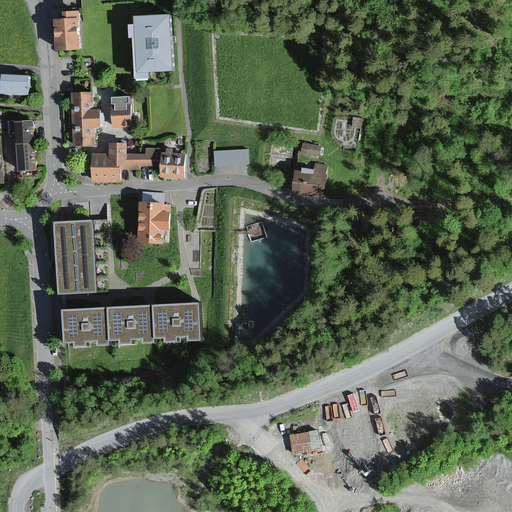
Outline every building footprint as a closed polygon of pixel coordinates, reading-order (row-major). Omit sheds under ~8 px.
[(61,51),(84,49),(81,10),(65,11),(66,16),(59,17),(61,51)] [(170,71),(168,17),(132,18),(134,72),(170,71)] [(95,69),(94,58),(84,58),(85,69),(95,69)] [(36,92),(36,77),(8,77),(8,92),(36,92)] [(92,109),(91,92),(69,93),(70,121),(99,119),(99,109),(92,109)] [(118,104),(119,122),(138,122),(138,104),(137,96),(118,97),(118,104)] [(361,129),(363,118),(353,117),(351,128),(361,129)] [(71,148),(93,147),(93,130),(99,130),(99,119),(70,121),(71,148)] [(40,120),(22,121),(24,146),(42,145),(40,120)] [(108,155),(90,155),(90,181),(118,181),(118,170),(124,170),(124,155),(124,143),(108,143),(108,155)] [(320,157),(322,146),(302,143),(300,154),(320,157)] [(42,145),(24,146),(26,171),(44,170),(42,145)] [(144,155),(124,155),(124,170),(137,170),(137,165),(158,166),(158,179),(183,179),(183,154),(170,154),(170,149),(144,148),(144,155)] [(249,161),(249,151),(218,153),(219,162),(249,161)] [(327,195),(329,168),(296,166),(294,193),(327,195)] [(170,214),(170,203),(147,203),(147,236),(169,236),(169,228),(177,228),(177,213),(170,214)] [(110,219),(65,221),(67,289),(113,288),(110,219)] [(207,303),(163,305),(164,337),(175,337),(175,341),(186,341),(185,336),(198,335),(198,340),(209,340),(207,303)] [(163,305),(118,307),(119,338),(130,338),(130,342),(141,342),(141,337),(153,337),(153,341),(164,341),(164,337),(163,305)] [(118,307),(74,309),(75,341),(85,340),(86,345),(96,344),(96,339),(108,339),(109,344),(119,343),(119,338),(118,307)] [(321,428),(293,430),(294,451),(323,449),(321,428)]
